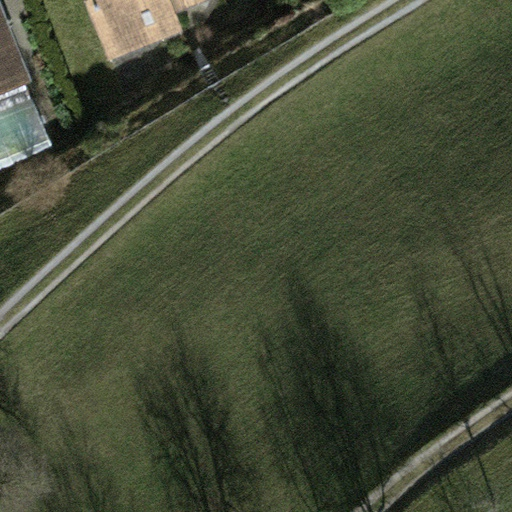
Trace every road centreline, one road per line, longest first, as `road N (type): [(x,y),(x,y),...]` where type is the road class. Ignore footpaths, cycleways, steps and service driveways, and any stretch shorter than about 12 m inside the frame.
road 1 (track): [(386,0),(224,109),(0,314)]
road 2 (unknown): [(373,511),(511,407)]
